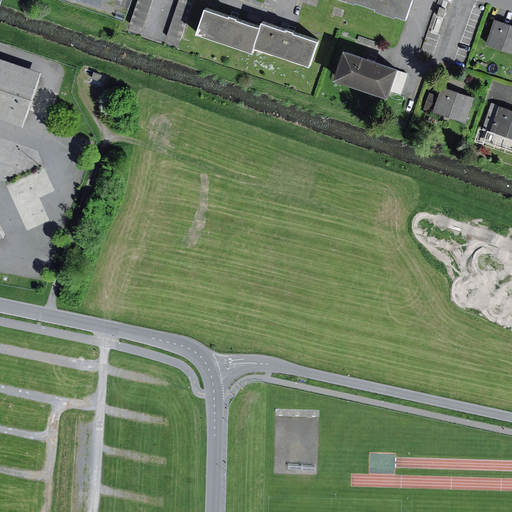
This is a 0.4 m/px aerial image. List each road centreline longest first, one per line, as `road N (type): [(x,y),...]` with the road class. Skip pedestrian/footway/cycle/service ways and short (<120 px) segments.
road 1 (unclassified): [(209,370),(271,364),(511,417)]
road 2 (unclassified): [(0,304),(181,345),(209,370)]
road 3 (track): [(48,314),(107,139),(132,141)]
road 4 (unclassified): [(211,511),(209,370)]
